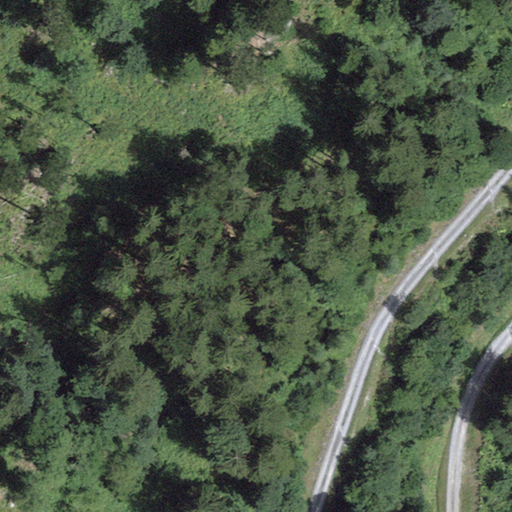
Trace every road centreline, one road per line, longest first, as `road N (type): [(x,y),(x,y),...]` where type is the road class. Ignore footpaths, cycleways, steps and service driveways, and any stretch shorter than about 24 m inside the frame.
road 1 (track): [(511,171),(379,327),(316,511)]
road 2 (track): [(451,511),(472,397),(511,334)]
